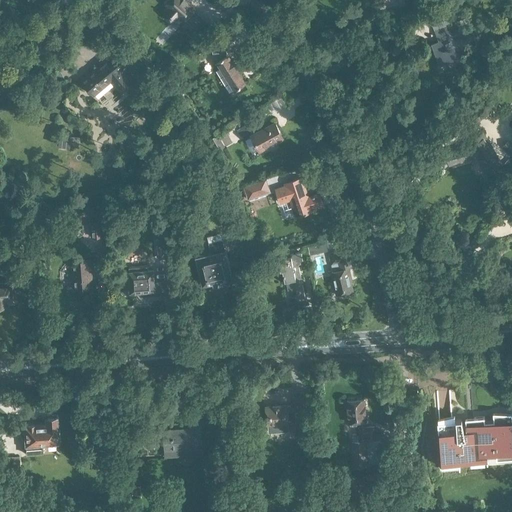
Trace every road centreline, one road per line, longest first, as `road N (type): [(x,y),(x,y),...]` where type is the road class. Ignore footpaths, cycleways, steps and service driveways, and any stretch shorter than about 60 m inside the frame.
road 1 (secondary): [(0,370),(400,339)]
road 2 (residential): [(400,339),(348,154),(288,45),(250,0)]
road 3 (residential): [(0,80),(97,0)]
